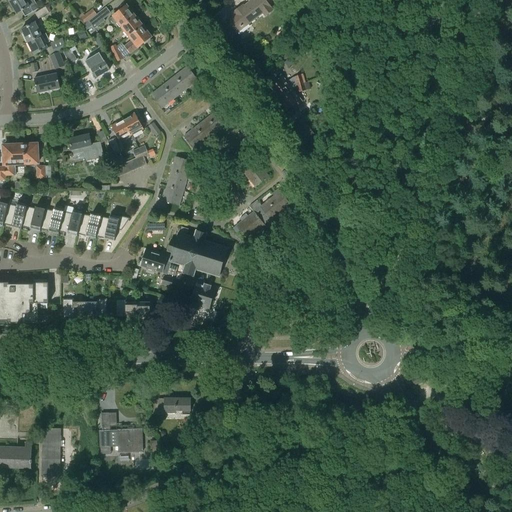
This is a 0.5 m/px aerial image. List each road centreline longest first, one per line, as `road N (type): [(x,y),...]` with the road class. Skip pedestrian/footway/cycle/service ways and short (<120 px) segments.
road 1 (tertiary): [(0,357),(245,358)]
road 2 (tertiary): [(479,511),(379,372)]
road 3 (residential): [(245,358),(278,264),(328,220)]
road 4 (track): [(323,357),(230,494)]
road 5 (residential): [(74,511),(128,501),(200,457)]
road 6 (residential): [(132,179),(160,170),(169,137),(130,84)]
road 7 (residential): [(9,120),(71,113),(130,84)]
road 8 (residential): [(0,267),(123,265)]
road 9 (tertiary): [(511,336),(390,350)]
road 10 (residential): [(210,168),(201,210),(220,219),(234,207),(215,174)]
